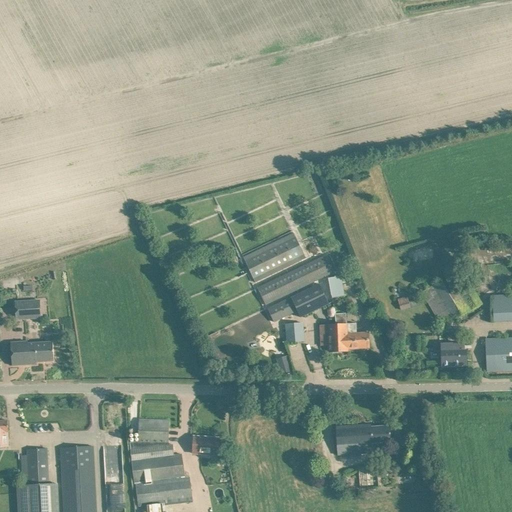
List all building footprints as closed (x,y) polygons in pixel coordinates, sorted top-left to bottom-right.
[(305,258),(294,233),(243,258),(255,282),(305,258)] [(334,272),(326,255),(257,288),(265,305),(334,272)] [(443,327),(482,304),(463,273),(452,279),(450,276),(422,292),(443,327)] [(344,297),(341,276),(334,277),(335,277),(328,279),(332,299),(344,297)] [(329,304),(319,284),(267,309),(273,322),(297,311),(300,318),(329,304)] [(511,294),(492,296),(493,321),(511,320),(511,294)] [(404,313),(414,311),(412,299),(402,302),(404,313)] [(39,301),(15,302),(16,320),(40,318),(39,301)] [(346,324),(345,313),(334,314),(335,324),(319,326),(321,346),(327,345),(327,352),(348,351),(348,349),(346,324)] [(286,343),(305,341),(303,323),(285,325),(286,343)] [(355,323),(346,324),(348,349),(368,348),(367,333),(356,333),(355,323)] [(511,338),(485,339),(487,372),(504,371),(511,371),(511,338)] [(54,361),(53,342),(28,344),(27,342),(11,343),(12,366),(37,364),(37,362),(54,361)] [(459,343),(441,344),(442,352),(441,352),(442,366),(460,366),(460,362),(466,362),(466,351),(459,351),(459,343)] [(279,356),(280,361),(290,358),(289,353),(279,356)] [(134,482),(185,476),(182,454),(174,455),(172,445),(168,445),(169,421),(139,420),(138,442),(130,442),(134,482)] [(0,421),(0,447),(9,447),(8,421),(0,421)] [(337,457),(373,456),(372,452),(375,452),(374,446),(391,445),(390,426),(371,427),(371,424),(335,427),(337,457)] [(194,437),(193,454),(218,455),(219,438),(194,437)] [(63,511),(96,511),(93,447),(61,448),(63,511)] [(23,486),(48,484),(47,449),(27,450),(28,469),(22,470),(23,486)] [(110,511),(125,511),(125,453),(110,454),(110,511)] [(377,466),(358,467),(360,489),(379,487),(377,466)] [(138,506),(162,504),(192,500),(190,478),(136,484),(138,506)] [(48,484),(23,486),(18,486),(19,511),(58,511),(57,484),(48,484)]
